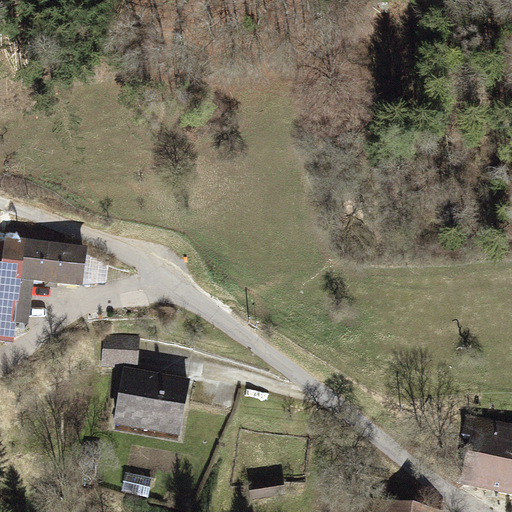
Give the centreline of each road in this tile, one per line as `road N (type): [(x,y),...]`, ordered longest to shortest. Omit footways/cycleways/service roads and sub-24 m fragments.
road 1 (residential): [(477,511),(418,483),(346,412),(176,290)]
road 2 (residential): [(176,290),(98,297),(57,315),(0,360)]
